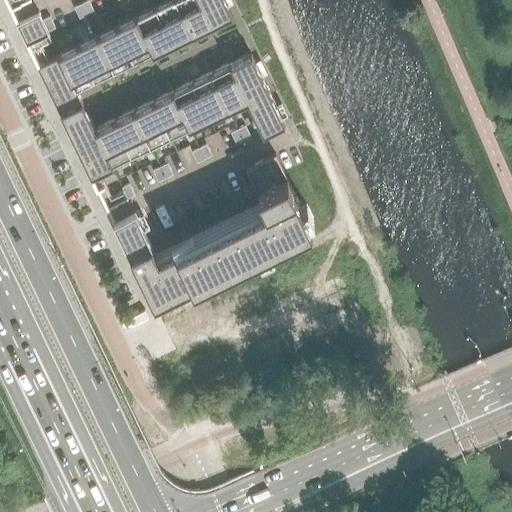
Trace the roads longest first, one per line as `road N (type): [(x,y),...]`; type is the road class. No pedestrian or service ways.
road 1 (unclassified): [(178,455),(0,90)]
road 2 (trunk): [(154,511),(0,191)]
road 3 (secondary): [(511,383),(219,511)]
road 4 (secondary): [(294,511),(511,409)]
road 5 (trunk): [(0,314),(95,511)]
